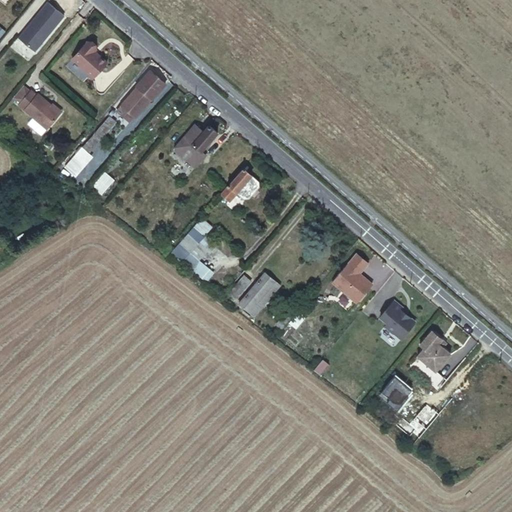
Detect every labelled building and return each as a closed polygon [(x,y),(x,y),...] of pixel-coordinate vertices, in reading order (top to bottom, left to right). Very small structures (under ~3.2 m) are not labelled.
[(42,0),(15,33),(32,47),(61,11),(47,0),(42,0)] [(86,40),(71,58),(94,76),(107,60),(93,49),(95,48),(86,40)] [(136,86),(117,109),(130,121),(134,116),(135,117),(150,99),(151,100),(165,84),(149,70),(135,86),(136,86)] [(14,100),(20,105),(31,92),(25,87),(14,100)] [(25,111),(49,131),(62,114),(38,95),(37,97),(31,92),(20,105),(26,110),(25,111)] [(111,122),(108,119),(87,137),(93,144),(109,129),(106,126),(111,122)] [(185,156),(183,159),(194,168),(201,160),(196,156),(201,150),(201,151),(217,132),(208,125),(203,131),(195,124),(176,148),(185,156)] [(81,146),(62,166),(73,177),(92,156),(81,146)] [(173,150),(183,159),(185,156),(176,148),(173,150)] [(205,154),(201,151),(201,150),(196,156),(201,160),(205,154)] [(243,168),(223,190),(232,197),(236,192),(244,199),(249,198),(259,187),(258,181),(243,168)] [(91,186),(101,194),(114,178),(104,170),(91,186)] [(213,272),(199,259),(210,246),(201,238),(212,225),(201,216),(170,252),(205,282),(213,272)] [(357,252),(333,281),(358,302),(359,300),(361,300),(367,293),(367,291),(373,284),(361,273),(369,263),(357,252)] [(266,273),(239,304),(249,312),(275,281),(266,273)] [(238,296),(251,280),(243,274),(230,289),(238,296)] [(393,331),(400,337),(414,321),(406,314),(405,315),(400,311),(403,308),(393,299),(379,315),(386,321),(384,324),(392,332),(393,331)] [(286,313),(276,325),(282,330),(288,322),(296,313),(291,308),(286,313)] [(432,330),(421,344),(425,347),(418,355),(436,370),(451,353),(443,346),(439,343),(443,339),(432,330)]
